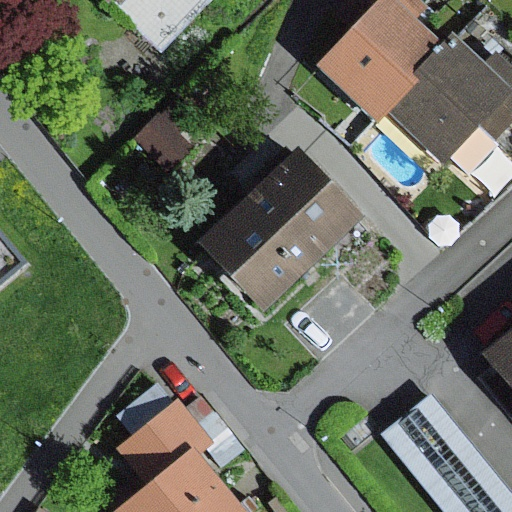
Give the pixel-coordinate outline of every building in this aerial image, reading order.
[(91,0),(109,17),(124,0),(91,0)] [(124,0),(109,17),(156,62),(215,0),(124,0)] [(420,9),(410,0),(348,0),(331,18),(347,33),(312,71),(373,127),(383,117),(438,57),(405,26),(420,9)] [(453,40),(438,57),(383,117),(438,167),(447,157),(468,176),(511,127),(511,68),(501,59),(488,72),(453,40)] [(159,129),(138,149),(162,175),(183,156),(159,129)] [(357,221),(293,153),(189,249),(254,318),(357,221)] [(0,304),(30,279),(0,243),(0,304)] [(511,337),(480,364),(511,402),(511,337)] [(511,511),(511,499),(431,400),(380,441),(437,511),(511,511)] [(173,404),(111,455),(143,493),(119,511),(238,511),(197,462),(211,451),(173,404)]
